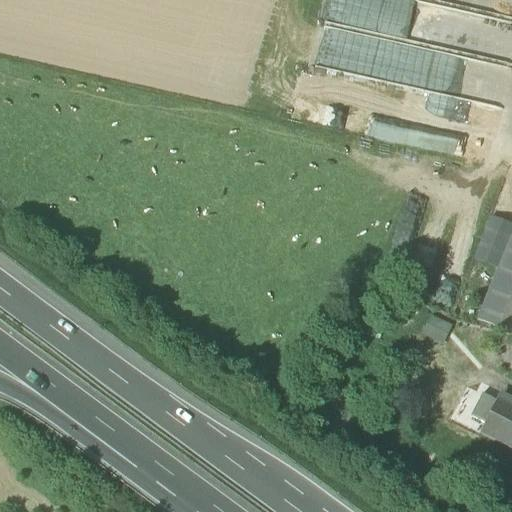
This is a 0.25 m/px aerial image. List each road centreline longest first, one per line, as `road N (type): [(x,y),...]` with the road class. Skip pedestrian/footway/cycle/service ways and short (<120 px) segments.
road 1 (motorway): [(288,511),(0,295)]
road 2 (motorway): [(0,351),(153,469)]
road 3 (motorway): [(0,387),(153,469)]
